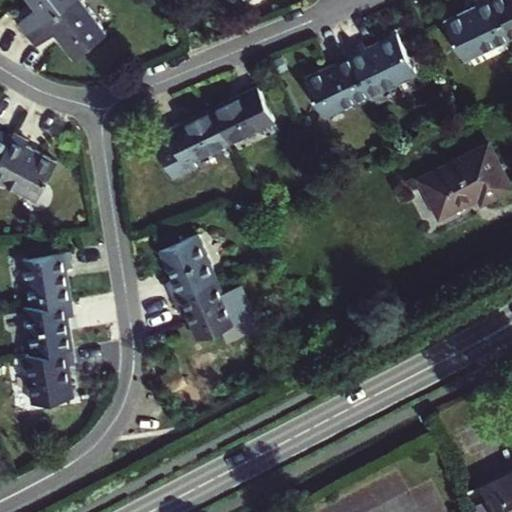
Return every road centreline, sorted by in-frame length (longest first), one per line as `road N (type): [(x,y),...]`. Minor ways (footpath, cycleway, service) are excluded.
road 1 (residential): [(0,502),(101,441),(128,390),(132,352),(106,178),(106,119)]
road 2 (secondary): [(151,511),(437,362)]
road 3 (residential): [(106,119),(140,86),(353,2)]
